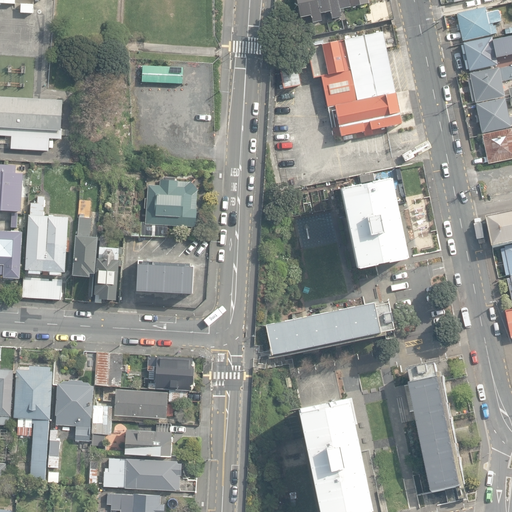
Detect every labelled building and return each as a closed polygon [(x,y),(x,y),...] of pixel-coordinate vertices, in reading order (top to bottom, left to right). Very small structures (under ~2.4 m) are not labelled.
[(311,16),(313,23),(322,21),(321,14),(331,11),(332,19),(342,17),(340,10),(350,7),(348,0),(296,0),(301,18),(311,16)] [(460,30),(463,41),(491,35),(496,33),(495,29),(494,29),(492,23),(501,21),(498,10),(486,13),(485,7),(457,14),(459,24),(457,25),(458,31),(460,30)] [(364,133),(364,138),(373,136),(372,131),(401,125),(395,95),(394,96),(382,35),(344,42),(345,43),(308,50),(313,79),(351,72),(357,104),(336,107),(342,137),(364,133)] [(469,70),(469,71),(497,65),(495,54),(511,50),(511,41),(506,43),(505,40),(493,43),(492,37),(463,43),(463,44),(460,45),(466,70),(469,70)] [(276,62),(274,75),(307,69),(304,57),(276,62)] [(475,101),(476,102),(502,97),(504,96),(501,81),(511,79),(511,65),(499,68),(469,74),(470,75),(467,76),(473,101),(475,101)] [(63,103),(63,100),(0,96),(0,135),(4,136),(4,139),(10,139),(10,148),(48,150),(48,145),(52,146),(53,138),(61,138),(62,123),(70,124),(71,103),(63,103)] [(481,133),(511,125),(511,116),(509,117),(505,97),(475,104),(478,115),(474,116),(476,123),(479,123),(481,133)] [(159,121),(136,121),(136,145),(159,146),(159,121)] [(485,146),(489,164),(511,158),(511,129),(511,130),(511,128),(482,134),(483,138),(482,139),(484,145),(485,146)] [(16,168),(4,167),(0,211),(20,213),(24,174),(16,173),(16,168)] [(141,236),(168,238),(168,226),(195,227),(196,224),(199,224),(200,212),(197,212),(198,190),(191,181),(176,181),(176,178),(164,177),(164,180),(160,180),(160,185),(148,185),(148,198),(145,198),(145,208),(146,208),(146,222),(142,222),(141,236)] [(340,188),(357,271),(408,260),(391,178),(340,188)] [(50,275),(62,275),(62,272),(66,272),(67,251),(70,252),(70,240),(67,240),(69,217),(44,216),(45,196),(39,196),(38,203),(32,203),(31,215),(29,215),(26,269),(29,270),(29,273),(40,274),(41,270),(50,271),(50,275)] [(73,274),(90,275),(90,272),(95,272),(97,235),(89,235),(91,217),(83,216),(83,212),(78,212),(77,234),(75,234),(73,274)] [(511,213),(487,218),(493,248),(511,244),(511,213)] [(23,231),(0,230),(0,264),(0,274),(3,274),(3,279),(21,279),(23,231)] [(100,298),(117,299),(120,264),(122,264),(122,252),(119,252),(120,248),(106,247),(107,237),(100,236),(99,258),(98,258),(95,294),(100,294),(100,298)] [(511,275),(511,277),(511,276),(511,245),(505,247),(505,249),(501,249),(507,276),(511,275)] [(138,291),(193,293),(194,266),(139,263),(138,291)] [(23,297),(61,299),(62,280),(24,277),(23,297)] [(387,297),(265,322),(271,355),(384,333),(385,336),(395,334),(387,297)] [(96,369),(97,352),(84,351),(83,369),(96,369)] [(123,353),(97,352),(96,369),(95,384),(121,386),(123,353)] [(148,388),(191,391),(194,387),(195,363),(193,358),(157,356),(148,356),(148,370),(149,371),(148,388)] [(51,420),(53,371),(50,371),(51,366),(29,365),(29,370),(16,369),(14,417),(31,418),(31,423),(33,423),(31,479),(46,480),(49,420),(51,420)] [(466,492),(443,374),(439,375),(437,366),(407,372),(410,385),(405,386),(410,412),(415,411),(432,495),(462,489),(462,492),(466,492)] [(13,369),(0,368),(0,424),(11,425),(13,369)] [(90,441),(94,386),(89,385),(89,383),(62,381),(62,384),(58,384),(55,425),(76,426),(75,440),(90,441)] [(115,415),(167,418),(168,392),(117,389),(115,415)] [(169,401),(187,402),(188,392),(170,391),(169,401)] [(371,511),(349,398),(298,408),(318,511),(371,511)] [(112,406),(93,406),(92,433),(94,433),(93,445),(105,446),(105,434),(111,434),(112,406)] [(125,453),(171,456),(172,423),(157,422),(156,431),(126,429),(125,453)] [(49,467),(59,467),(60,455),(59,455),(60,438),(57,437),(58,431),(51,430),(50,440),(51,440),(49,467)] [(180,489),(180,480),(181,462),(177,463),(177,459),(109,456),(108,466),(104,466),(104,486),(176,490),(177,489),(180,489)] [(90,486),(97,486),(98,461),(91,461),(90,486)] [(16,481),(17,462),(10,462),(9,481),(16,481)] [(197,480),(180,480),(180,489),(180,491),(196,492),(197,480)] [(121,511),(164,511),(165,504),(160,504),(161,495),(108,493),(107,504),(112,504),(111,509),(121,510),(121,511)]
